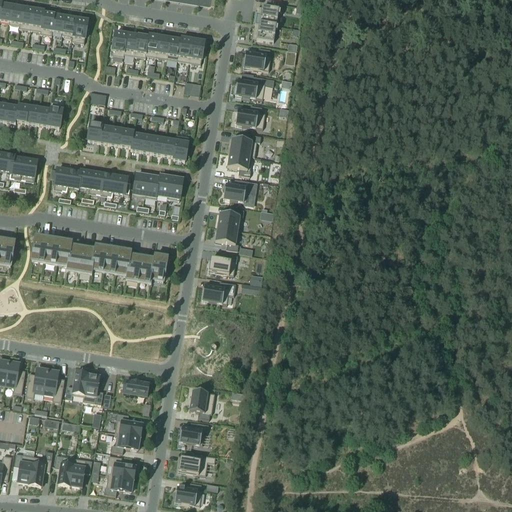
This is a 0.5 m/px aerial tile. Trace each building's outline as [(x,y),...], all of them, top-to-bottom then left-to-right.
[(1,6),(0,14),(0,23),(9,25),(12,8),(2,6),(1,6)] [(9,25),(8,27),(19,29),(23,10),(12,8),(9,25)] [(19,29),(18,32),(30,33),(33,11),(23,10),(19,29)] [(257,10),(256,15),(260,16),(260,17),(259,26),(258,26),(276,29),(278,13),(261,10),(257,10)] [(33,11),(30,33),(40,35),(43,16),(44,16),(44,13),(33,11)] [(40,35),(39,37),(51,39),(52,35),(51,34),(54,17),(44,16),(43,16),(40,35)] [(54,17),(51,34),(52,35),(62,36),(65,19),(54,17)] [(62,36),(61,38),(72,40),(75,21),(65,19),(62,36)] [(72,40),(71,45),(83,47),(87,23),(75,21),(72,40)] [(255,25),(252,42),(256,42),(256,43),(273,45),(276,29),(258,26),(259,26),(255,25)] [(115,34),(111,58),(123,60),(124,58),(123,58),(127,36),(115,34)] [(127,36),(123,58),(124,58),(134,60),(137,38),(127,36)] [(148,40),(145,59),(156,61),(159,39),(148,37),(148,39),(148,40)] [(137,38),(134,60),(145,61),(145,59),(148,40),(148,39),(137,38)] [(159,39),(156,61),(166,63),(170,41),(159,39)] [(180,42),(177,64),(188,66),(192,42),(181,40),(180,40),(180,42)] [(170,41),(166,63),(177,64),(180,42),(170,41)] [(192,42),(188,66),(200,68),(201,61),(203,61),(203,56),(202,55),(204,44),(192,42)] [(245,56),(243,70),(268,75),(270,60),(269,59),(270,53),(258,52),(257,57),(245,56)] [(237,84),(235,99),(262,103),(265,88),(263,88),(264,82),(253,80),(252,86),(237,84)] [(59,131),(63,107),(50,105),(49,112),(50,112),(47,129),(59,131)] [(26,126),(28,109),(17,107),(17,109),(17,110),(15,124),(16,124),(26,126)] [(15,124),(17,110),(17,109),(7,108),(4,125),(15,127),(16,124),(15,124)] [(36,128),(39,111),(28,109),(26,126),(36,128)] [(237,113),(235,128),(262,133),(265,117),(260,117),(261,111),(250,109),(249,115),(237,113)] [(47,129),(50,112),(49,112),(39,111),(36,128),(47,129)] [(99,146),(101,129),(102,129),(102,127),(90,125),(87,144),(99,146)] [(109,148),(112,130),(102,129),(101,129),(99,146),(109,148)] [(120,149),(123,132),(112,130),(109,148),(120,149)] [(131,151),(133,136),(134,136),(134,134),(123,132),(120,149),(130,151),(131,151)] [(141,155),(144,138),(134,136),(133,136),(131,151),(130,151),(130,153),(141,155)] [(152,157),(154,140),(144,138),(141,155),(152,157)] [(184,165),(188,140),(176,138),(175,143),(176,143),(173,160),(172,160),(172,163),(184,165)] [(231,142),(229,156),(254,160),(256,145),(255,145),(256,139),(244,138),(243,143),(231,142)] [(162,159),(165,142),(154,140),(152,157),(162,159)] [(173,160),(176,143),(175,143),(165,142),(162,159),(172,160),(173,160)] [(229,156),(227,171),(239,173),(238,178),(249,180),(250,174),(249,174),(251,160),(254,161),(254,160),(229,156)] [(10,175),(13,160),(14,158),(13,158),(2,157),(0,167),(0,173),(10,175)] [(21,184),(24,162),(13,160),(10,175),(9,182),(21,184)] [(33,186),(37,164),(24,162),(21,184),(33,186)] [(66,190),(69,173),(57,171),(55,180),(55,183),(53,193),(66,195),(67,190),(66,190)] [(78,190),(80,175),(69,173),(66,190),(67,190),(78,192),(78,190)] [(89,192),(92,175),(80,173),(80,175),(78,190),(89,192)] [(100,199),(103,177),(92,175),(89,192),(88,197),(100,199)] [(112,196),(114,179),(103,177),(100,199),(111,201),(112,196)] [(144,201),(147,179),(136,177),(135,185),(133,184),(133,189),(134,189),(133,197),(132,200),(144,201)] [(128,198),(130,186),(126,186),(127,181),(114,179),(112,196),(128,198)] [(156,198),(159,181),(158,181),(147,179),(144,201),(156,203),(157,198),(156,198)] [(159,181),(156,198),(157,198),(156,200),(166,202),(167,200),(170,181),(159,179),(158,181),(159,181)] [(179,204),(182,182),(170,181),(167,200),(166,202),(179,204)] [(225,187),(223,203),(245,206),(248,192),(249,185),(238,184),(237,189),(225,187)] [(219,216),(217,231),(240,234),(242,220),(243,214),(232,212),(231,218),(219,216)] [(217,231),(214,245),(227,247),(226,253),(237,255),(238,248),(235,248),(237,234),(239,235),(240,234),(217,231)] [(44,266),(48,241),(35,239),(31,264),(44,266)] [(55,268),(59,243),(48,241),(44,266),(55,268)] [(0,268),(10,270),(14,245),(1,243),(0,251),(0,268)] [(67,270),(71,249),(72,245),(71,245),(59,243),(55,268),(66,270),(67,270)] [(78,276),(82,251),(71,249),(67,270),(66,270),(66,274),(67,274),(78,276)] [(103,276),(107,251),(94,249),(93,253),(94,253),(91,274),(92,274),(103,276)] [(91,274),(94,253),(93,253),(82,251),(78,276),(91,278),(92,274),(91,274)] [(115,278),(119,253),(107,251),(103,276),(115,278)] [(127,279),(130,259),(131,255),(130,255),(119,253),(115,278),(126,279),(127,279)] [(163,285),(167,260),(153,258),(153,262),(154,262),(150,283),(151,283),(163,285)] [(210,261),(208,275),(233,279),(235,266),(236,266),(237,260),(226,258),(225,264),(210,261)] [(138,285),(142,261),(130,259),(127,279),(126,279),(125,283),(126,283),(138,285)] [(150,283),(154,262),(153,262),(142,261),(138,285),(151,287),(151,283),(150,283)] [(204,289),(201,304),(226,308),(228,299),(233,300),(235,288),(219,285),(218,291),(204,289)] [(0,387),(4,388),(8,365),(0,363),(0,387)] [(8,365),(4,388),(14,390),(13,396),(21,398),(25,374),(18,373),(19,366),(15,366),(8,365)] [(28,377),(25,400),(33,402),(34,395),(43,397),(47,373),(37,371),(36,378),(28,377)] [(47,373),(43,397),(53,398),(52,401),(52,405),(60,406),(61,402),(62,395),(64,382),(57,381),(58,375),(47,373)] [(67,390),(65,402),(71,403),(72,399),(83,400),(87,377),(75,375),(73,391),(67,390)] [(83,400),(82,405),(83,405),(100,408),(103,395),(96,394),(99,380),(87,378),(88,377),(87,377),(83,400)] [(146,400),(148,387),(140,386),(140,385),(132,384),(125,383),(124,389),(123,388),(123,391),(124,391),(123,396),(146,400)] [(192,394),(189,414),(198,416),(197,422),(208,423),(209,418),(211,418),(214,397),(192,394)] [(104,397),(102,410),(109,411),(111,398),(104,397)] [(114,436),(114,437),(116,437),(116,436),(139,440),(140,440),(142,427),(127,425),(128,419),(116,417),(115,423),(116,423),(114,436)] [(31,420),(30,426),(38,428),(40,421),(31,420)] [(45,422),(44,429),(51,430),(52,423),(45,422)] [(62,425),(61,432),(70,433),(72,426),(62,425)] [(181,430),(179,445),(201,449),(204,435),(208,435),(209,429),(197,427),(196,432),(181,430)] [(111,448),(110,455),(122,457),(123,453),(123,451),(125,451),(137,453),(139,440),(116,436),(116,437),(114,449),(111,448)] [(29,488),(40,490),(43,474),(49,475),(52,456),(45,455),(44,462),(33,460),(29,488)] [(15,457),(13,470),(19,471),(17,486),(26,487),(29,488),(33,460),(15,457)] [(180,461),(177,475),(205,479),(207,466),(214,467),(215,461),(193,457),(192,463),(180,461)] [(0,465),(0,482),(7,484),(8,481),(11,460),(10,460),(3,459),(1,466),(0,465)] [(55,459),(53,471),(60,472),(57,488),(69,489),(73,462),(61,460),(57,459),(55,459)] [(105,478),(105,479),(107,479),(132,483),(133,483),(135,470),(120,467),(121,461),(108,459),(105,478)] [(73,462),(69,489),(81,491),(83,476),(89,477),(91,464),(73,462)] [(104,491),(103,497),(115,499),(116,493),(123,494),(130,496),(132,483),(107,479),(106,487),(105,491),(104,491)] [(176,490),(174,506),(199,510),(202,494),(200,494),(201,488),(190,486),(189,492),(176,490)]
